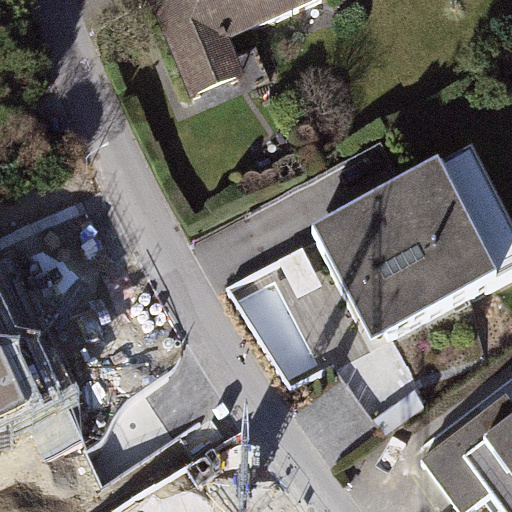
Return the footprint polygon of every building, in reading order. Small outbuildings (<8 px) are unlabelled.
[(226,43),(328,0),(142,0),(144,5),(154,1),(188,83),(232,64),(226,43)] [(389,344),(511,280),(511,231),(473,157),(313,239),(347,305),(364,296),(389,344)] [(45,423),(91,399),(20,274),(0,283),(0,371),(17,364),(25,377),(20,380),(45,423)] [(294,397),(330,376),(277,288),(241,309),(294,397)] [(511,511),(511,430),(502,438),(487,418),(422,465),(456,511),(474,511),(491,501),(499,511),(511,511)]
